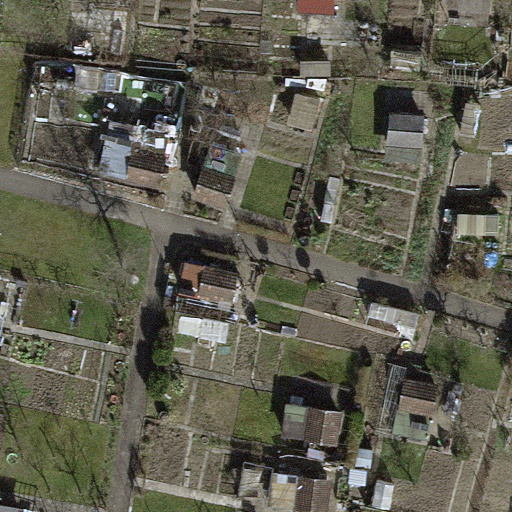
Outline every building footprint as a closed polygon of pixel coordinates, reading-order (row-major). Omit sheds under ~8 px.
[(336,11),(336,0),(301,0),(301,8),(336,11)] [(453,0),(453,23),(489,24),(490,0),(453,0)] [(391,62),(422,66),(424,51),(393,47),(391,62)] [(333,77),(333,57),(304,58),(305,78),(333,77)] [(293,124),(315,129),(322,96),(299,92),(293,124)] [(390,142),(425,144),(427,112),(392,110),(390,142)] [(128,177),(159,187),(174,138),(143,128),(128,177)] [(192,192),(225,205),(247,151),(213,138),(192,192)] [(489,188),(489,153),(456,153),(456,188),(489,188)] [(233,300),(240,269),(188,257),(180,288),(233,300)] [(431,436),(443,382),(409,374),(396,428),(431,436)] [(341,441),(347,410),(290,400),(285,432),(341,441)] [(330,511),(333,472),(276,468),(273,507),(330,511)] [(0,511),(23,511),(25,502),(0,498),(0,511)]
